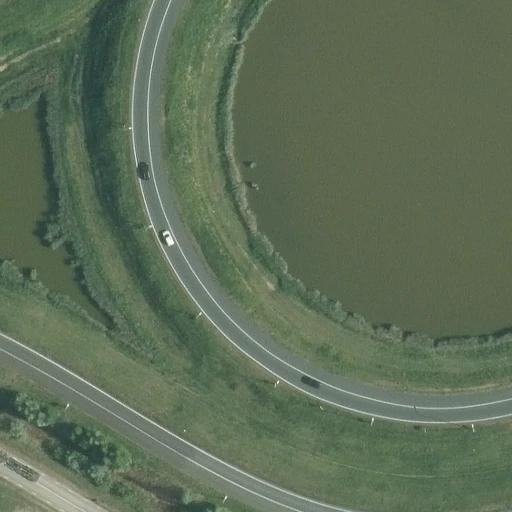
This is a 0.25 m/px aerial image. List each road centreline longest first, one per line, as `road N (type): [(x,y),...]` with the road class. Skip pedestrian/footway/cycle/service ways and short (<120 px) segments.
road 1 (motorway): [(511,410),(439,416),(358,403),(296,376),(239,336),(207,301),(154,210),(142,153),(142,60),(163,0)]
road 2 (motorway): [(0,340),(230,474),(327,511)]
